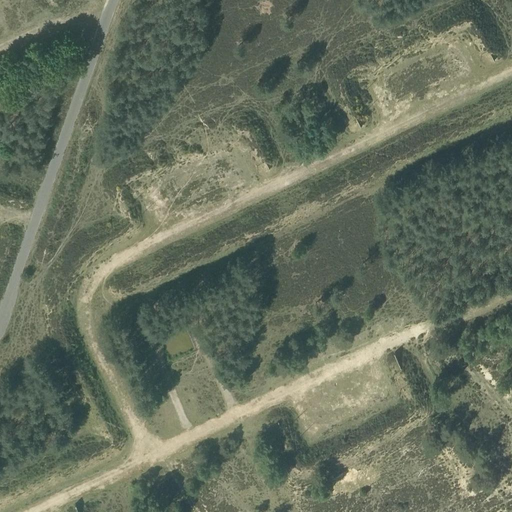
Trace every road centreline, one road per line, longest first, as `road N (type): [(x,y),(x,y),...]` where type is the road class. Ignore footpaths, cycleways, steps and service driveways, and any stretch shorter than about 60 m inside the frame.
road 1 (track): [(511,75),(107,274),(93,296),(93,323),(156,456)]
road 2 (track): [(511,301),(412,335),(37,511)]
road 3 (track): [(118,0),(0,329)]
